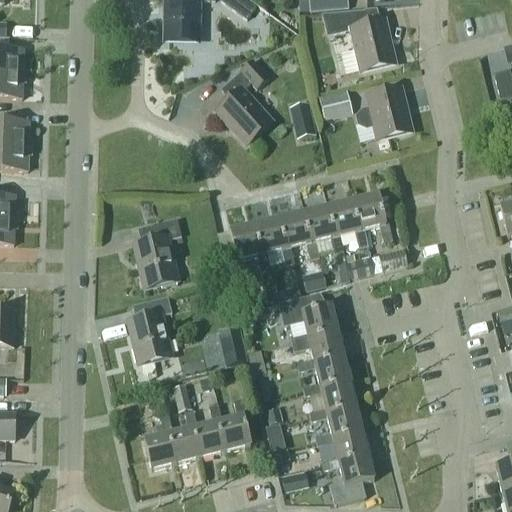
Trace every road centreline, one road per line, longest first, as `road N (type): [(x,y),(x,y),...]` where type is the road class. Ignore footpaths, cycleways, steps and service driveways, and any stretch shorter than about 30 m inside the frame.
road 1 (residential): [(455,511),(467,436),(444,318),(460,290),(442,196),(448,135),(430,55),(431,0)]
road 2 (residential): [(71,282),(82,0)]
road 3 (residential): [(68,511),(71,282)]
